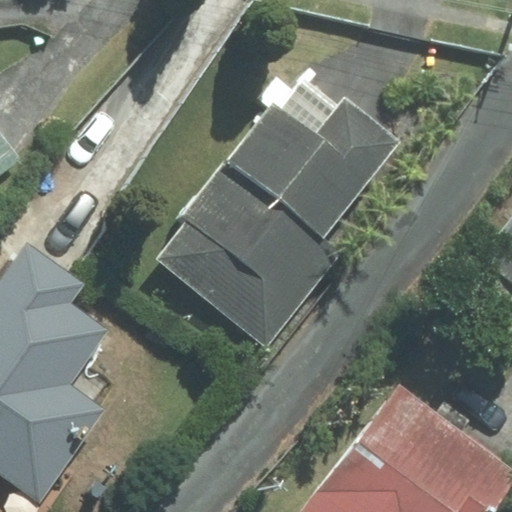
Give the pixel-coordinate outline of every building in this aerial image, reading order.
[(334,112),(302,86),(281,113),(271,105),(181,217),(191,225),(163,259),(266,342),(338,254),(319,239),(399,141),(346,98),(334,112)] [(0,174),(19,159),(0,134),(0,174)] [(511,221),(482,258),(511,281),(511,221)] [(82,285),(26,246),(0,283),(0,511),(46,511),(74,472),(65,466),(104,409),(70,386),(107,332),(68,306),(82,285)] [(490,511),(511,484),(511,470),(404,386),(305,511),(490,511)]
